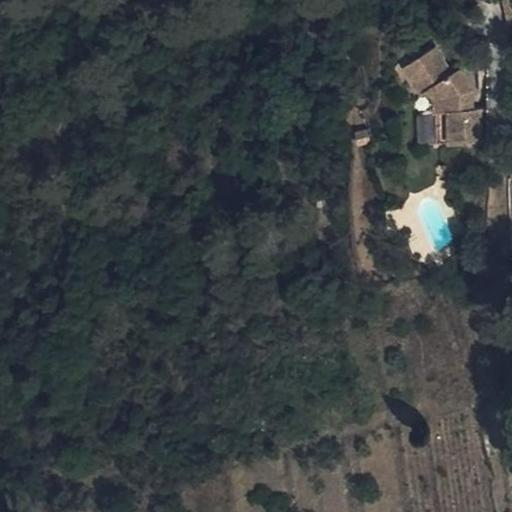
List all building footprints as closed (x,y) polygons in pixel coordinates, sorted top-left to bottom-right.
[(463,41),(473,37),(464,3),(453,6),(463,41)] [(444,86),(445,131),(492,129),(490,98),(480,98),(471,98),(471,83),(480,83),(465,61),(453,67),(435,41),(408,59),(425,86),(444,86)] [(478,48),(482,60),(494,57),(490,44),(478,48)] [(437,132),(445,131),(444,86),(425,86),(408,59),(397,66),(418,99),(436,98),(437,132)] [(471,98),(480,98),(480,83),(471,83),(471,98)]
